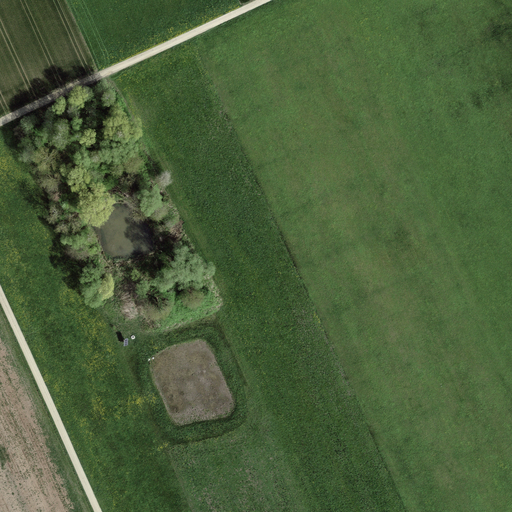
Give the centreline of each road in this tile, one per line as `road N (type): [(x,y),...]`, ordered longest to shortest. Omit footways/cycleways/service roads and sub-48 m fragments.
road 1 (residential): [(268,0),(0,121)]
road 2 (track): [(0,291),(98,511)]
